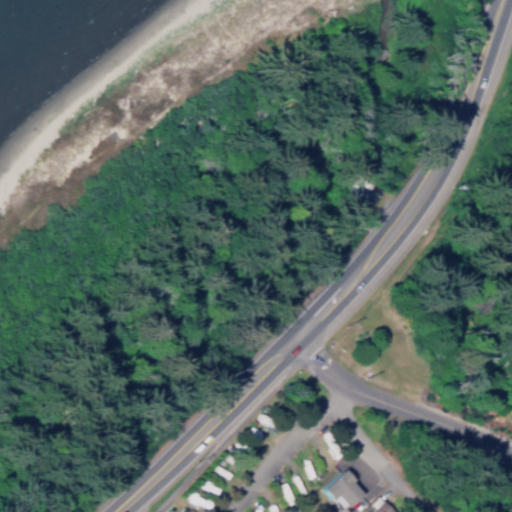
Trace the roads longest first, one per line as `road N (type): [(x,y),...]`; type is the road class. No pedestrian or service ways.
road 1 (secondary): [(106,511),(251,379),(400,219),(445,148),(500,0)]
road 2 (residential): [(511,454),(343,379),(293,334)]
road 3 (residential): [(343,379),(348,421),(432,511)]
